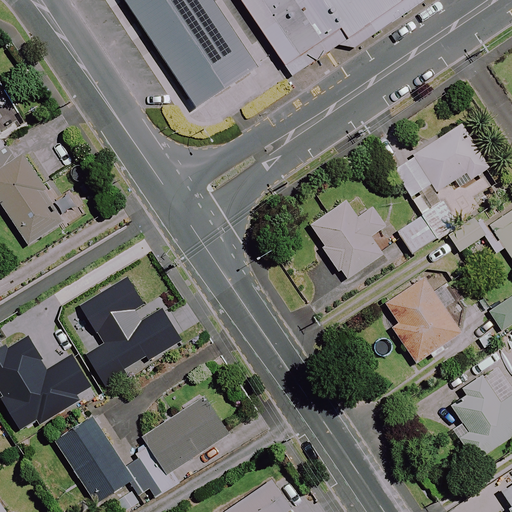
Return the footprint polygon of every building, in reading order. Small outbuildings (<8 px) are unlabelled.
[(195,0),(112,0),(185,113),(244,75),(195,0)] [(237,0),(280,66),(335,30),(339,37),(396,0),(237,0)] [(421,217),(436,242),(457,229),(436,195),(456,183),(459,188),(491,168),(464,124),(391,169),(421,217)] [(16,164),(7,150),(0,154),(0,201),(29,246),(64,224),(42,190),(47,187),(27,157),(16,164)] [(323,244),(320,246),(340,275),(342,273),(347,280),(385,254),(374,237),(386,229),(373,211),(358,221),(347,205),(312,228),(323,244)] [(482,227),(478,221),(452,239),(459,251),(484,235),(497,255),(506,249),(511,257),(511,206),(489,222),(482,227)] [(393,329),(417,363),(430,354),(433,359),(445,351),(442,346),(460,333),(444,309),(455,301),(445,286),(433,294),(424,280),(387,305),(400,324),(393,329)] [(511,325),(511,300),(492,313),(503,331),(511,325)] [(0,359),(33,340),(18,315),(0,325),(0,359)] [(61,333),(21,358),(29,371),(23,374),(48,414),(149,353),(133,328),(110,343),(98,324),(75,338),(72,332),(63,337),(61,333)] [(511,437),(511,391),(497,368),(463,391),(468,397),(452,407),(467,429),(457,436),(475,462),(511,437)] [(134,481),(130,484),(138,497),(150,490),(156,498),(181,483),(174,472),(231,435),(208,399),(145,440),(151,449),(124,465),(134,481)] [(133,482),(94,420),(57,443),(96,505),(133,482)] [(293,511),(273,481),(228,511),(293,511)] [(511,485),(500,494),(511,511),(511,485)]
